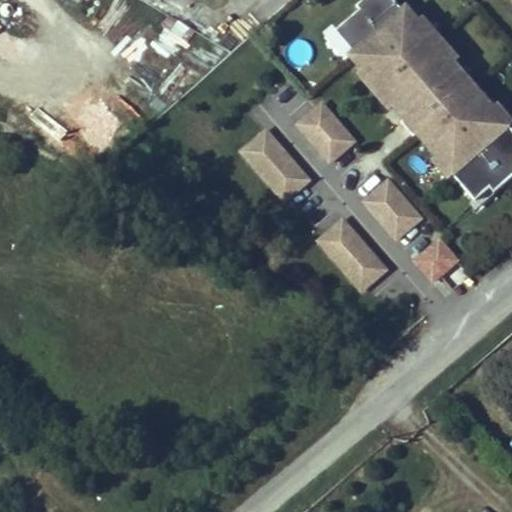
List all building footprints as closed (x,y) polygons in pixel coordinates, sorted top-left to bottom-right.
[(395,2),(393,0),(347,0),(313,31),(469,205),(511,166),(511,128),(506,120),(395,2)] [(167,16),(161,27),(186,42),(192,31),(167,16)] [(1,21),(0,21),(0,45),(12,32),(1,21)] [(352,134),(315,93),(289,116),(326,157),(352,134)] [(307,176),(262,122),(237,143),(282,197),(307,176)] [(420,208),(382,170),(356,195),(393,234),(420,208)] [(511,235),(511,207),(458,256),(441,272),(455,288),(511,235)] [(384,261),(338,210),(311,235),(357,286),(384,261)] [(458,256),(436,231),(409,254),(432,280),(458,256)]
